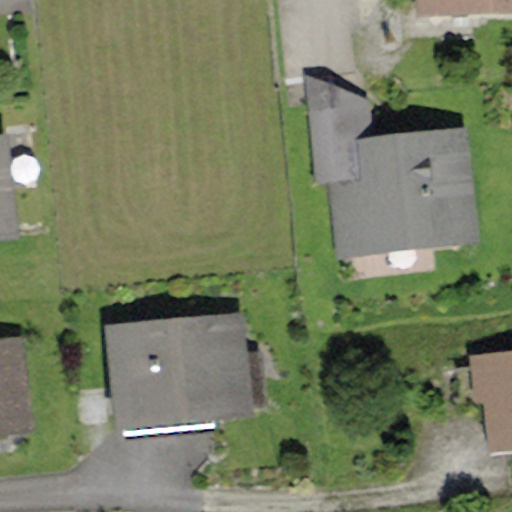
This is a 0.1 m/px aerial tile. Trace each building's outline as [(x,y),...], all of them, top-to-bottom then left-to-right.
[(511,0),(417,0),(418,19),(511,15),(511,0)] [(330,152),(376,149),(372,103),(306,77),(312,153),(330,152)] [(478,248),(469,140),(376,149),(330,152),(339,259),(478,248)] [(8,147),(0,147),(0,254),(20,252),(8,147)] [(249,318),(103,333),(115,444),(260,429),(249,318)] [(29,347),(0,349),(0,445),(37,443),(29,347)] [(511,357),(471,361),(475,410),(486,409),(491,464),(511,462),(511,357)]
